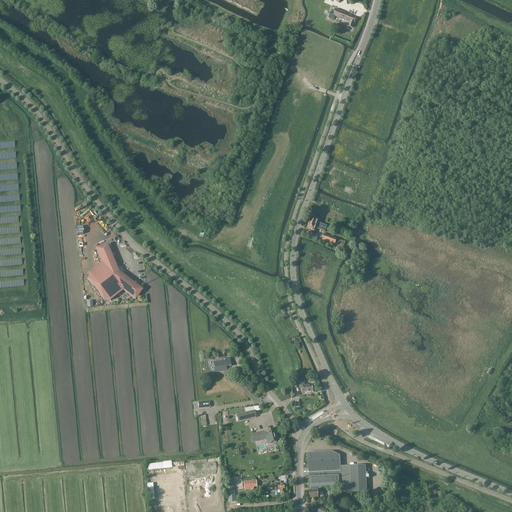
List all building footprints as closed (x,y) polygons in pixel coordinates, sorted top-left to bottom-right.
[(352,28),(356,19),(345,14),(346,13),(336,9),(334,16),(349,22),(347,26),(352,28)] [(326,229),(327,226),(318,223),(320,220),(313,218),(311,223),(326,229)] [(326,229),(311,223),(309,229),(315,232),(317,228),(325,231),(326,229)] [(343,250),(346,243),(324,235),(323,240),(336,244),(335,245),(339,247),(341,250),(343,250)] [(118,267),(108,244),(96,249),(102,263),(89,273),(88,281),(104,301),(111,302),(124,292),(136,301),(144,291),(123,275),(123,274),(124,273),(124,271),(123,270),(123,269),(122,268),(121,267),(119,267),(118,267)] [(231,367),(230,359),(222,359),(222,362),(214,363),(215,373),(226,371),(226,369),(223,368),(223,367),(230,366),(230,367),(231,367)] [(303,385),(303,382),(300,383),(300,388),(303,387),(304,392),(314,392),(314,385),(303,385)] [(248,419),(257,418),(255,411),(247,413),(237,415),(238,421),(248,419)] [(273,429),(252,435),(254,442),(260,440),(260,438),(263,437),(265,436),(266,439),(267,444),(276,441),(273,429)] [(342,467),(341,457),(333,453),(309,454),(310,474),(310,476),(310,477),(310,488),(311,488),(321,488),(341,487),(342,496),(367,495),(366,466),(342,467)] [(245,491),(253,490),(253,488),(257,488),(256,480),(244,482),(245,491)] [(284,490),(284,484),(277,485),(278,484),(273,484),(269,484),(269,487),(269,490),(278,490),(281,490),(281,493),(285,493),(284,490)] [(321,494),(321,488),(311,488),(311,492),(311,499),(316,499),(316,501),(324,501),(323,494),(321,494)]
